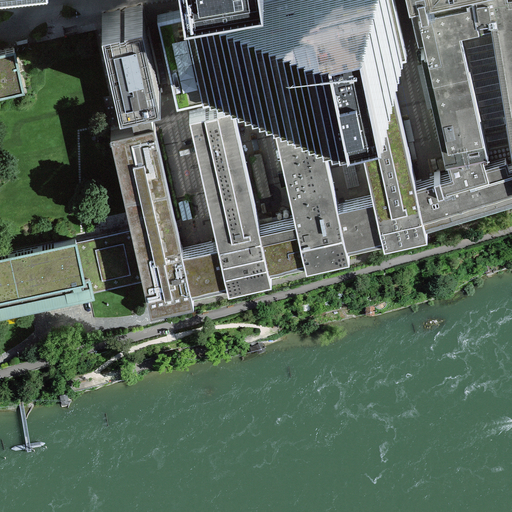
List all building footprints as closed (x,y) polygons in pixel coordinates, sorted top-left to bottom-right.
[(405,45),(393,0),(190,0),(177,3),(199,95),(229,88),(235,86),(242,85),(249,83),(255,81),(262,80),(269,78),(275,77),(282,75),(288,73),(295,72),(301,70),(308,69),(314,67),(321,65),(328,64),(334,62),(341,61),(347,59),(354,58),(382,51),(383,50),(385,50),(387,49),(389,49),(390,49),(392,48),(394,48),(396,47),(397,47),(399,46),(401,46),(403,46),(405,45)] [(477,22),(472,0),(411,0),(410,0),(417,29),(418,35),(424,34),(427,46),(421,47),(446,156),(450,155),(454,169),(484,160),(483,155),(482,155),(480,148),(486,147),(459,26),(477,22)] [(472,0),(477,22),(495,18),(491,0),(472,0)] [(511,0),(491,0),(495,18),(511,124),(511,0)] [(143,87),(146,87),(160,83),(142,2),(124,6),(125,8),(120,9),(120,7),(102,11),(120,92),(127,91),(138,88),(142,87),(143,87)] [(0,312),(60,300),(93,293),(92,291),(89,276),(84,277),(76,240),(76,238),(0,253),(0,92),(23,87),(19,70),(20,70),(18,63),(14,47),(0,50),(0,312)] [(425,222),(416,180),(391,66),(391,65),(375,69),(363,71),(347,75),(347,76),(374,193),(368,194),(377,237),(383,236),(384,239),(427,230),(425,222)] [(296,214),(260,222),(270,266),(305,258),(306,261),(349,252),(348,244),(377,237),(368,194),(338,201),(312,84),(312,83),(296,86),(284,89),(268,92),(268,93),(294,207),(296,214)] [(133,227),(76,240),(84,277),(89,276),(92,291),(144,279),(150,306),(194,296),(192,288),(183,247),(155,126),(156,126),(154,118),(153,118),(146,87),(143,87),(142,87),(138,88),(127,91),(134,123),(110,128),(133,227)] [(270,266),(260,222),(233,101),(233,100),(217,104),(205,107),(189,110),(189,111),(190,111),(218,239),(183,247),(192,288),(227,280),(228,284),(272,274),(270,266)] [(484,160),(454,169),(441,173),(440,170),(434,172),(435,175),(416,180),(425,222),(511,195),(511,158),(508,160),(506,153),(484,160)] [(490,265),(484,267),(486,276),(492,274),(490,265)] [(375,307),(366,307),(366,318),(374,318),(375,307)] [(257,352),(259,356),(266,353),(262,343),(251,347),(253,354),(257,352)] [(67,396),(60,397),(62,408),(70,406),(67,396)]
